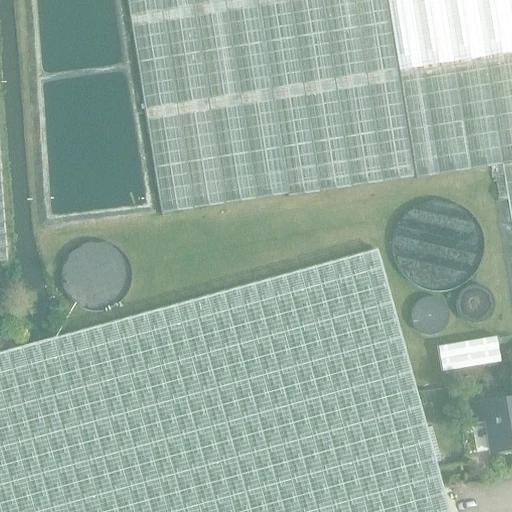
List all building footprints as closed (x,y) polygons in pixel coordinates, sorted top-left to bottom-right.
[(511,228),(511,0),(126,0),(161,211),(287,191),(288,194),(415,174),(415,176),(502,163),(511,228)] [(478,253),(477,246),(475,240),(472,234),(468,228),(462,223),(458,221),(450,218),(444,217),(436,217),(430,219),(423,222),(418,226),(413,232),(409,238),(407,244),(406,252),(407,259),(408,264),(411,271),(415,276),(420,281),(425,284),(431,287),(440,288),(447,288),(454,286),(461,283),(466,279),(470,275),(474,268),(477,261),(478,253)] [(129,280),(128,273),(127,269),(124,263),(120,258),(115,254),(110,251),(100,249),(95,249),(88,250),(81,254),(77,257),(73,261),(70,266),(68,271),(67,277),(67,283),(68,289),(70,295),(73,300),(78,304),(84,308),(88,310),(96,311),(102,311),(109,309),(114,306),(119,302),(123,298),(126,293),(128,286),(129,280)] [(449,511),(377,250),(0,353),(0,511),(449,511)] [(494,310),(494,309),(494,305),(493,301),(489,296),(484,292),(478,290),(473,291),(470,292),(464,295),(461,298),(460,301),(458,308),(459,314),(462,320),(468,325),(472,327),(476,327),(482,326),(488,323),(491,319),(493,317),(494,310)] [(448,322),(448,321),(447,314),(443,308),(436,304),(430,303),(424,304),(417,308),(413,314),(412,320),(413,328),(415,331),(417,334),(423,338),(429,339),(436,338),(443,334),(447,328),(448,322)] [(496,337),(437,347),(441,373),(500,363),(496,337)] [(511,397),(469,404),(472,421),(488,419),(492,448),(490,449),(490,450),(511,446),(511,397)]
